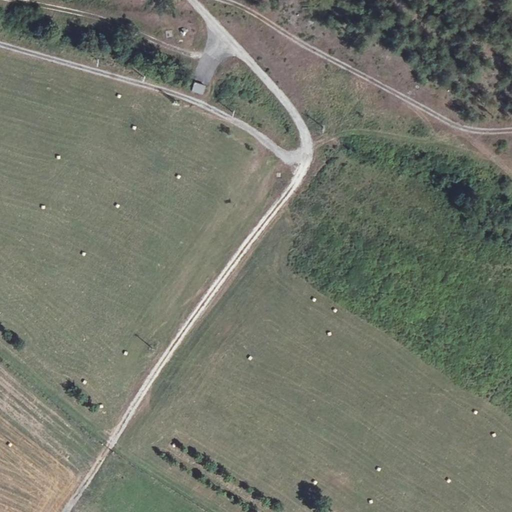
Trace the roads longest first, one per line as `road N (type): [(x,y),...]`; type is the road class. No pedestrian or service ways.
road 1 (track): [(66,511),(309,158)]
road 2 (track): [(216,0),(459,128),(511,131)]
